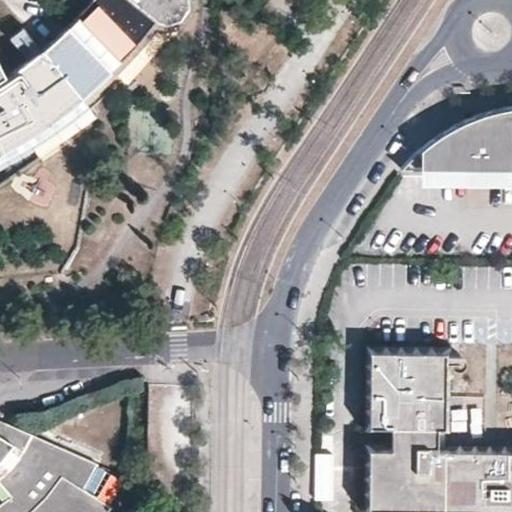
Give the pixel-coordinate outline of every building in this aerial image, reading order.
[(0,153),(8,150),(32,136),(68,111),(89,92),(111,70),(110,64),(131,50),(141,41),(156,23),(159,23),(166,25),(171,25),(179,22),(182,18),(185,14),(187,9),(188,4),(186,0),(90,0),(84,8),(62,29),(33,54),(0,76),(0,153)] [(458,123),(432,139),(431,168),(503,170),(503,159),(511,154),(511,107),(492,111),(463,121),(458,123)] [(423,146),(400,168),(431,168),(432,139),(427,142),(423,146)] [(448,431),(449,352),(370,350),(369,434),(394,435),(394,448),(369,449),(367,511),(421,511),(421,510),(445,510),(444,511),(511,511),(511,451),(441,451),(441,439),(442,431),(448,431)] [(95,466),(0,422),(0,511),(107,511),(110,508),(82,491),(95,466)] [(98,463),(86,487),(110,499),(122,476),(98,463)]
